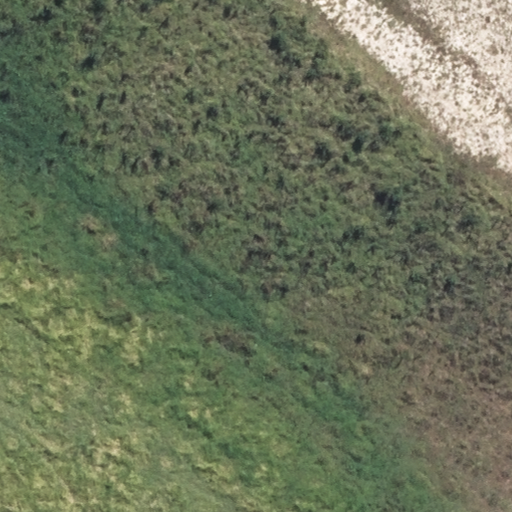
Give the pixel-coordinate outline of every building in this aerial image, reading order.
[(305,24),(281,0),(279,0),(228,50),(252,75),(305,24)] [(167,94),(104,44),(88,64),(151,114),(167,94)] [(351,101),(332,118),(381,172),(400,156),(351,101)] [(461,191),(399,158),(387,181),(449,214),(461,191)] [(511,179),(490,205),(511,224),(511,179)]
